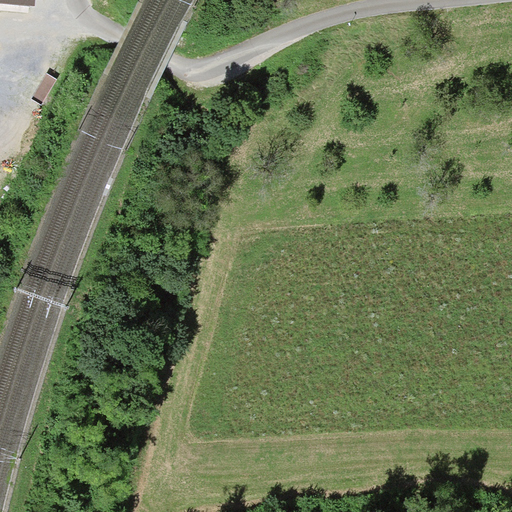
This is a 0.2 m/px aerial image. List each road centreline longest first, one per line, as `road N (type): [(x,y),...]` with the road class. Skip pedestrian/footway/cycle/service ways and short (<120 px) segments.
road 1 (track): [(80,0),(96,27),(176,67),(225,65),(292,29),(358,7),(424,0)]
road 2 (track): [(0,163),(85,8)]
